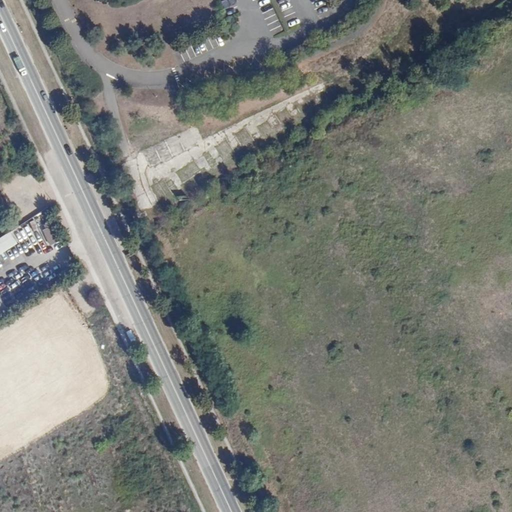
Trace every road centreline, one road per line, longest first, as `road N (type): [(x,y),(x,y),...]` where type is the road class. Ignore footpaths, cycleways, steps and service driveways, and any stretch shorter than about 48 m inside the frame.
road 1 (primary): [(230,511),(1,18)]
road 2 (unknown): [(117,327),(21,369),(10,382),(18,438),(53,511)]
